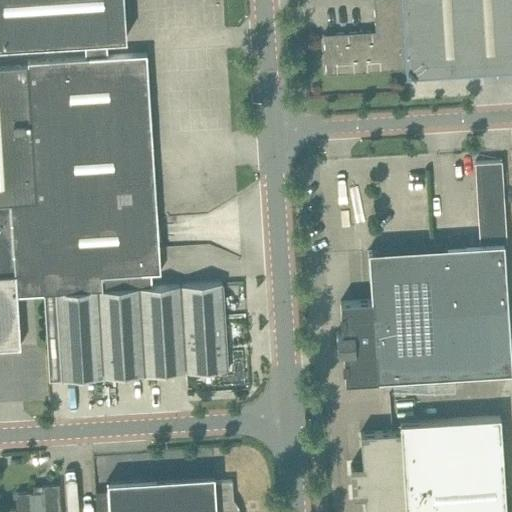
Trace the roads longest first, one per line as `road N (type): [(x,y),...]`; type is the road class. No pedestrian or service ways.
road 1 (unclassified): [(287,419),(272,131)]
road 2 (unclassified): [(0,436),(287,419)]
road 3 (unclassified): [(272,131),(511,115)]
road 4 (unclassified): [(272,131),(263,0)]
